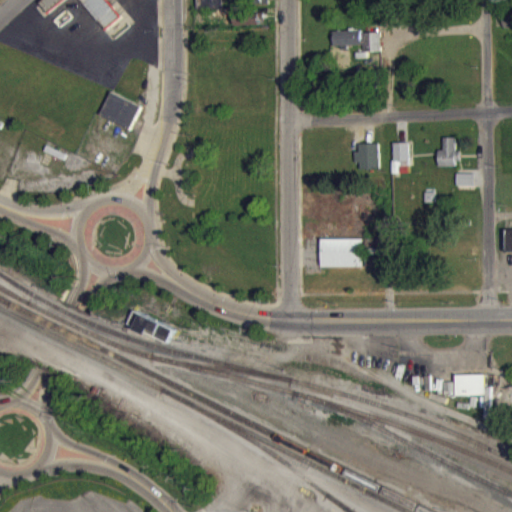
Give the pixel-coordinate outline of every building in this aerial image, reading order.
[(122,26),(101,0),(52,0),(39,10),(48,22),(76,0),(106,39),(122,26)] [(196,0),(197,17),(223,17),(222,0),(196,0)] [(270,12),(269,0),(262,0),(240,0),(241,13),(270,12)] [(234,34),(261,33),(261,20),(233,21),(234,34)] [(384,59),(383,40),(364,41),(364,38),(335,39),(336,53),(365,53),(365,60),(384,59)] [(132,137),(143,114),(112,99),(101,123),(132,137)] [(457,145),(445,146),(445,158),(440,158),(441,175),(460,175),(460,159),(457,159),(457,145)] [(394,151),(395,182),(402,181),(402,174),(411,174),(410,151),(394,151)] [(381,177),(380,152),(361,152),(361,159),(358,159),(359,178),(381,177)] [(475,194),(475,181),(458,182),(458,194),(475,194)] [(365,247),(323,247),(324,275),(365,275),(365,247)] [(166,332),(145,323),(139,337),(151,342),(153,337),(162,341),(166,332)] [(487,404),(487,421),(493,421),(494,395),(488,395),(488,383),(459,382),(458,403),(487,404)]
